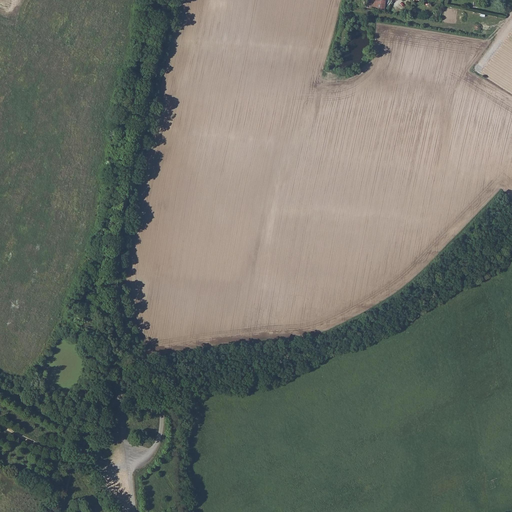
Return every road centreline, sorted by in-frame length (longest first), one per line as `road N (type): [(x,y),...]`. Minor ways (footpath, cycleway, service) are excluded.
road 1 (unclassified): [(162,0),(110,286),(134,372)]
road 2 (unclassified): [(134,372),(159,403),(154,450),(130,471),(121,389)]
road 3 (track): [(54,511),(97,419),(120,398)]
